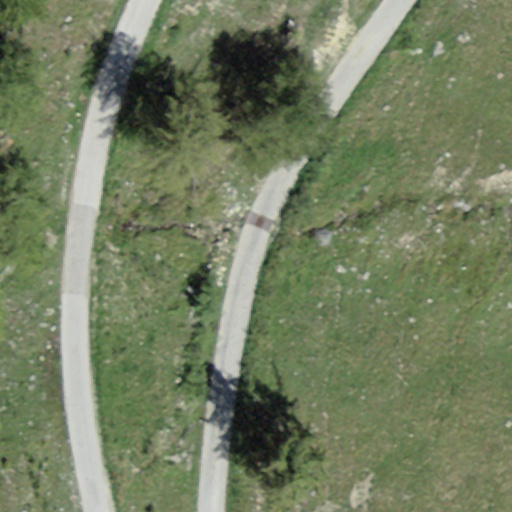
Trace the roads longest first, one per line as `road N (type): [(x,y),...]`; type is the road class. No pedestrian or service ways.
road 1 (track): [(401,0),(316,117),(260,224),(230,342),(210,511)]
road 2 (track): [(99,511),(76,384),(76,261),(103,110),(144,0)]
